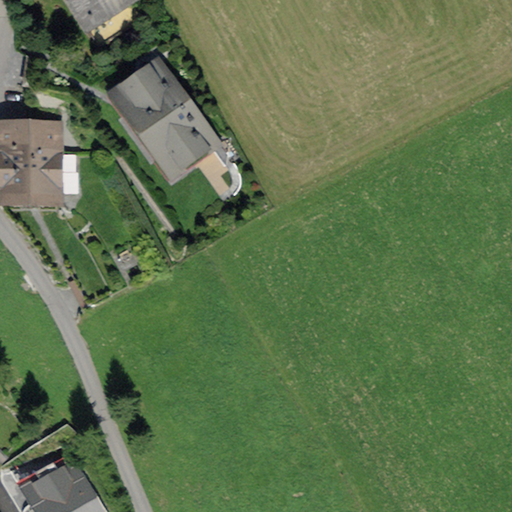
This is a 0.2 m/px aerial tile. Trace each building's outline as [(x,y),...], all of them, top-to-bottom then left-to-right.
[(75,0),(104,43),(144,17),(133,0),(75,0)] [(130,99),(174,161),(207,137),(162,76),(130,99)] [(0,130),(0,151),(53,152),(53,131),(0,130)] [(61,152),(53,152),(0,151),(0,196),(61,197),(61,152)] [(96,511),(92,504),(103,498),(95,486),(84,493),(72,472),(37,493),(48,511),(96,511)]
